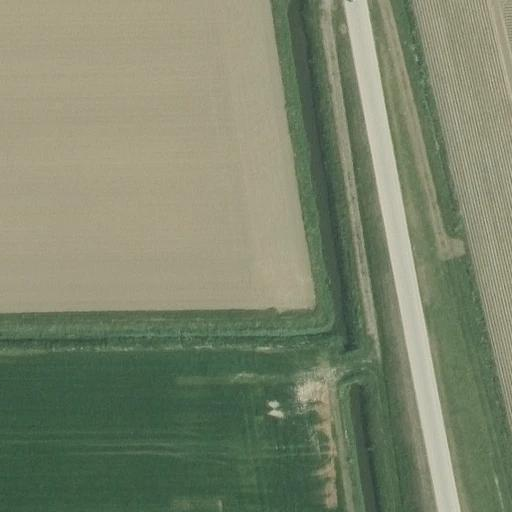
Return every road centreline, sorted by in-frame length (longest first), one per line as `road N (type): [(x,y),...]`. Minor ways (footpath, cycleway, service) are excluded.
road 1 (unclassified): [(450,511),(355,0)]
road 2 (track): [(324,0),(377,346),(371,360),(326,376)]
